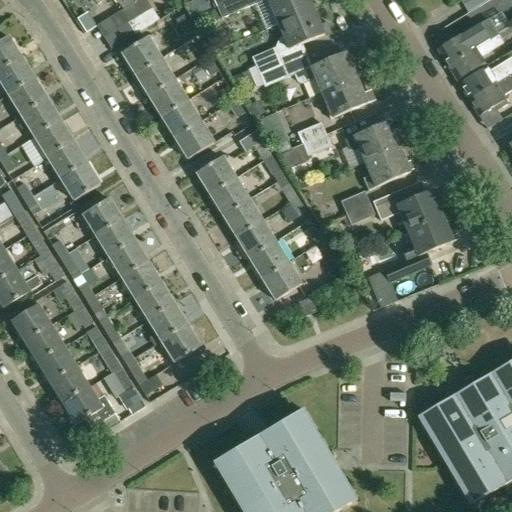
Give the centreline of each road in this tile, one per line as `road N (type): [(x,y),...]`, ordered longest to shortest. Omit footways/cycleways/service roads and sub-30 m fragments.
road 1 (residential): [(24,0),(265,380)]
road 2 (residential): [(265,380),(511,279)]
road 3 (residential): [(511,217),(377,0)]
road 4 (residential): [(67,504),(265,380)]
road 5 (residential): [(0,395),(67,504)]
